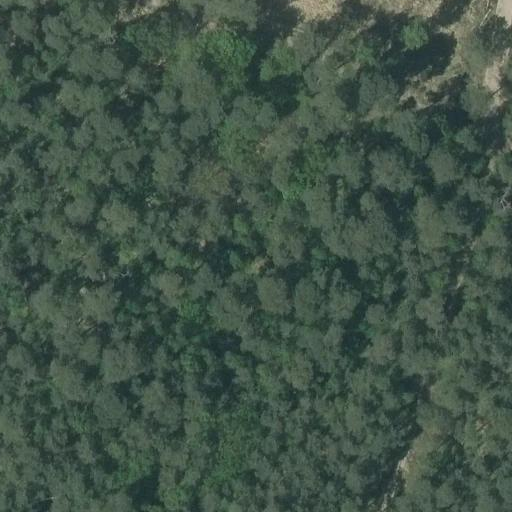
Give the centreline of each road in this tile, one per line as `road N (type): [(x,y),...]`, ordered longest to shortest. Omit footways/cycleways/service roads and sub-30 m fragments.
road 1 (track): [(382,511),(445,306),(484,138)]
road 2 (unknown): [(157,0),(484,138)]
